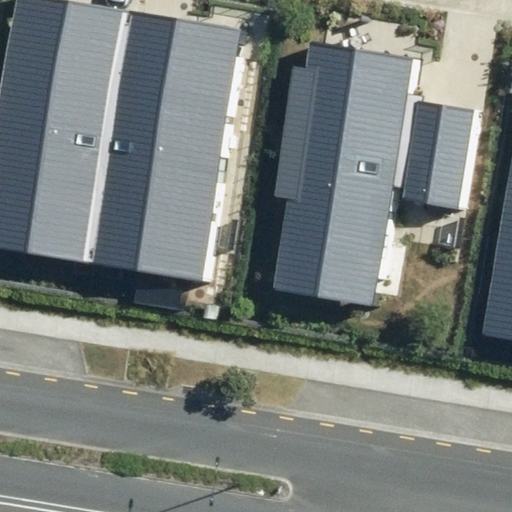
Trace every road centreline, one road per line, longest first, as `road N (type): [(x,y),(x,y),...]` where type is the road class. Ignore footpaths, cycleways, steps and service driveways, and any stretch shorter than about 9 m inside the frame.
road 1 (tertiary): [(0,395),(454,481)]
road 2 (tertiary): [(181,511),(0,480)]
